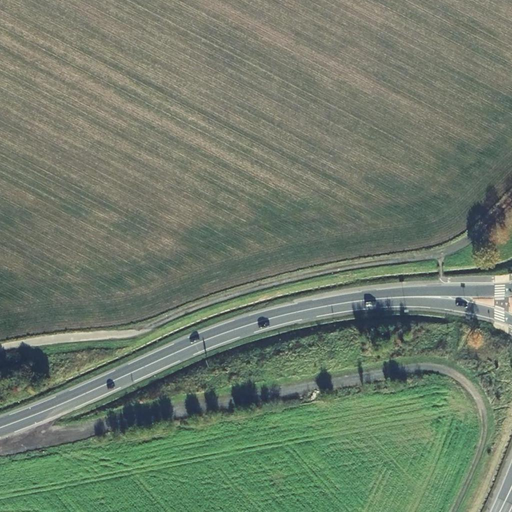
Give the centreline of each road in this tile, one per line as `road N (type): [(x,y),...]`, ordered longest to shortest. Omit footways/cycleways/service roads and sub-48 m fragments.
road 1 (track): [(452,511),(488,431),(474,390),(435,369),(31,441),(18,421)]
road 2 (track): [(0,349),(137,333),(262,286),(440,255),(471,241),(511,199)]
road 3 (secondary): [(0,428),(213,336),(372,299)]
road 4 (secondary): [(372,299),(459,305),(511,320)]
road 5 (secondary): [(511,288),(372,299)]
